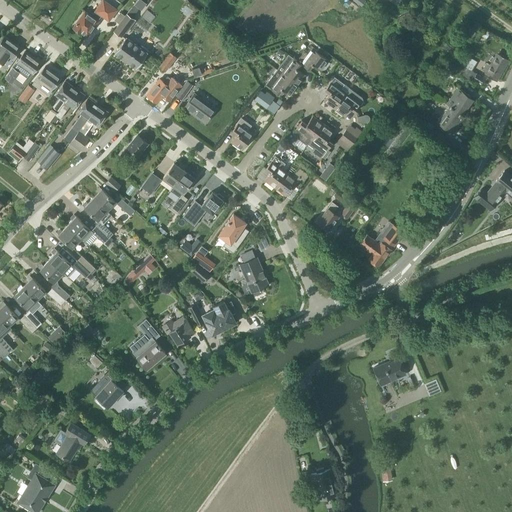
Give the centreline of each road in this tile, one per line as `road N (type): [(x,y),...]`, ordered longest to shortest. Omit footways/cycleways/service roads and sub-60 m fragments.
road 1 (tertiary): [(76,511),(141,424),(198,376),(322,312)]
road 2 (tertiary): [(396,271),(452,202),(511,80)]
road 3 (residential): [(0,243),(134,107)]
road 4 (track): [(303,371),(200,511)]
road 5 (residential): [(134,107),(0,8)]
road 6 (residential): [(322,312),(275,210),(234,175)]
road 7 (unclassified): [(393,285),(408,319),(303,371)]
road 8 (residential): [(234,175),(134,107)]
